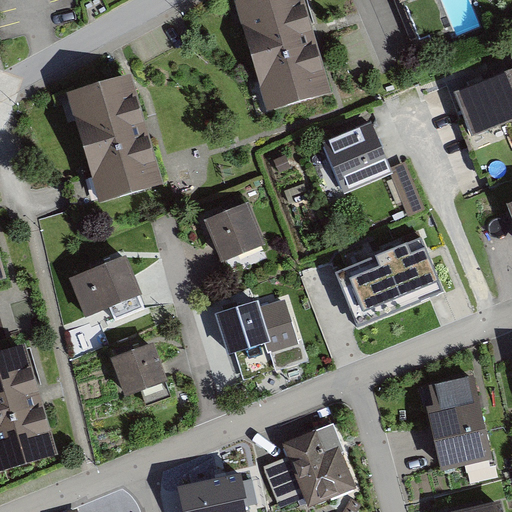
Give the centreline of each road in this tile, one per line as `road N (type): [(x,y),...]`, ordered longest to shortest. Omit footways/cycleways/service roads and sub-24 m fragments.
road 1 (residential): [(0,117),(93,483)]
road 2 (residential): [(218,432),(165,228)]
road 3 (residential): [(0,89),(161,0)]
road 4 (residential): [(356,375),(511,310)]
road 5 (residential): [(218,432),(356,375)]
road 6 (residential): [(356,375),(394,511)]
